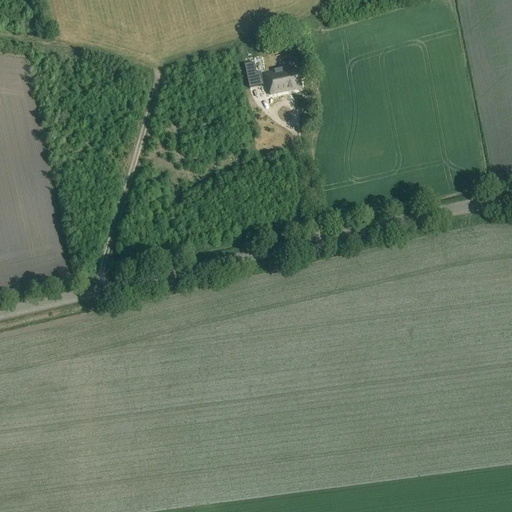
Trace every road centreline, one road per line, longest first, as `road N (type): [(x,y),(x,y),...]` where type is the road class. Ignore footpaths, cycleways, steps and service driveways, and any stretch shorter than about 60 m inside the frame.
road 1 (tertiary): [(0,312),(511,199)]
road 2 (track): [(316,0),(301,16),(169,61),(160,71),(0,38)]
road 3 (track): [(160,71),(102,289)]
